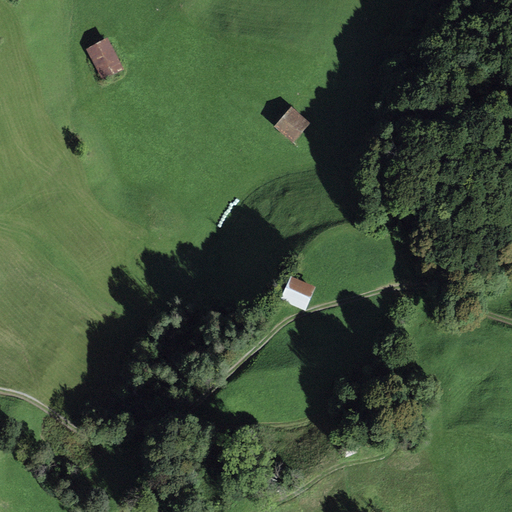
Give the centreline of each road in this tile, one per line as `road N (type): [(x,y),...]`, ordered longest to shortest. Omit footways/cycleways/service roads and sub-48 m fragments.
road 1 (track): [(0,390),(48,407),(89,436),(110,437),(189,408),(296,314),(322,304),(444,285),(511,319)]
road 2 (track): [(169,415),(231,427),(359,414),(395,428),(392,449),(380,457),(331,471),(258,511)]
road 3 (track): [(511,109),(466,101),(409,133),(399,154),(408,174),(481,205),(503,228),(492,281),(469,296)]
